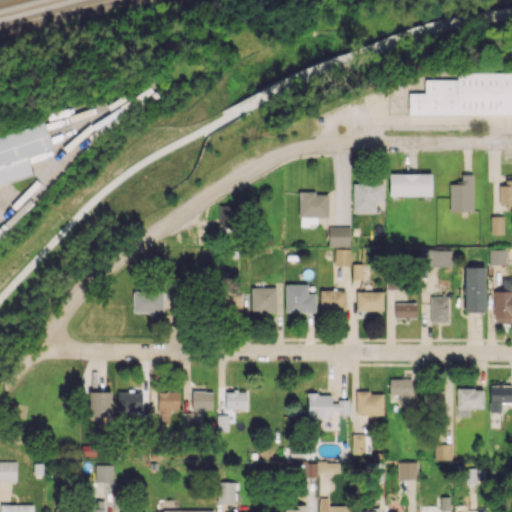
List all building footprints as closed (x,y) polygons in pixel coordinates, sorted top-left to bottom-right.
[(511,23),(511,8),(476,9),(476,24),(511,23)] [(408,113),(511,114),(511,72),(457,72),(457,79),(424,79),(424,93),(408,92),(408,113)] [(0,137),(0,183),(32,175),(26,156),(51,148),(45,125),(0,137)] [(389,195),(431,195),(431,173),(389,173),(389,195)] [(472,211),(472,174),(460,174),(460,183),(449,183),(449,211),(472,211)] [(511,180),(505,180),(505,185),(498,185),(498,204),(511,204),(511,180)] [(352,212),(375,212),(375,200),(383,201),(383,183),(352,183),(352,212)] [(328,217),(327,192),(298,192),(298,225),(316,225),(316,217),(328,217)] [(503,215),(490,216),(490,234),(503,234),(503,215)] [(350,227),(328,226),(327,245),(349,245),(350,227)] [(334,265),(350,265),(349,248),(334,249),(334,265)] [(451,249),(422,249),(422,267),(451,266),(451,249)] [(505,249),(489,250),(489,264),(505,264),(505,249)] [(352,279),(361,279),(362,264),(352,263),(352,279)] [(464,311),(484,311),(484,267),(464,267),(464,311)] [(284,284),(285,312),(315,311),(315,293),(307,293),(307,284),(284,284)] [(163,313),(163,304),(178,304),(179,287),(132,286),(132,312),(163,313)] [(276,311),(275,287),(250,287),(250,312),(276,311)] [(345,309),(344,289),(319,290),(320,310),(345,309)] [(511,290),(493,291),(493,322),(511,322),(511,290)] [(383,291),(356,291),(356,310),(382,310),(383,291)] [(222,294),(223,315),(242,314),(241,294),(222,294)] [(430,296),(430,322),(448,322),(448,296),(430,296)] [(415,303),(394,303),(394,318),(416,317),(415,303)] [(410,378),(389,378),(389,402),(397,401),(397,406),(411,406),(410,378)] [(510,385),(489,385),(489,410),(510,409),(510,385)] [(456,416),(469,416),(470,408),(482,408),(483,389),(457,388),(456,416)] [(157,391),(158,419),(169,419),(169,409),(178,409),(178,390),(157,391)] [(443,390),(427,391),(428,408),(444,407),(443,390)] [(111,391),(88,391),(88,417),(111,417),(111,391)] [(142,392),(117,391),(117,412),(141,412),(142,392)] [(191,408),(212,409),(212,391),(191,391),(191,408)] [(225,409),(245,409),(246,391),(225,391),(225,409)] [(355,415),(383,415),(383,392),(355,392),(355,415)] [(348,400),(331,400),(331,393),(307,393),(307,415),(348,415),(348,400)] [(228,430),(228,415),(216,415),(216,430),(228,430)] [(352,453),(370,453),(369,434),(351,434),(352,453)] [(451,444),(434,443),(434,458),(450,459),(451,444)] [(0,480),(16,480),(15,460),(0,460),(0,480)] [(317,477),(317,472),(339,472),(339,461),(297,460),(296,476),(317,477)] [(397,479),(417,479),(417,461),(397,461),(397,479)] [(112,481),(112,465),(95,464),(95,481),(112,481)] [(217,503),(237,502),(236,481),(217,482),(217,503)] [(440,509),(449,510),(449,496),(440,496),(440,509)] [(318,511),(349,511),(349,505),(327,505),(328,498),(319,498),(318,511)] [(86,511),(103,511),(103,500),(86,501),(86,511)] [(32,511),(33,504),(0,503),(0,511),(32,511)]
